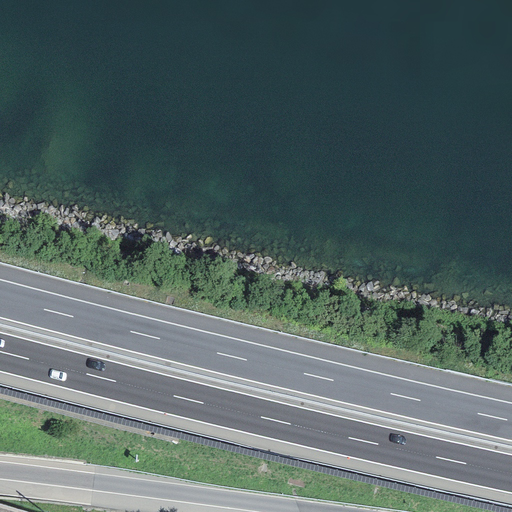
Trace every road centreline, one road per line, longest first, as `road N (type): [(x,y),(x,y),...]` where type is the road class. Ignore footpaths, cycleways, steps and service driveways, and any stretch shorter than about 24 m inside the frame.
road 1 (motorway): [(0,352),(511,474)]
road 2 (motorway): [(511,420),(0,298)]
road 3 (motorway): [(0,471),(320,511)]
